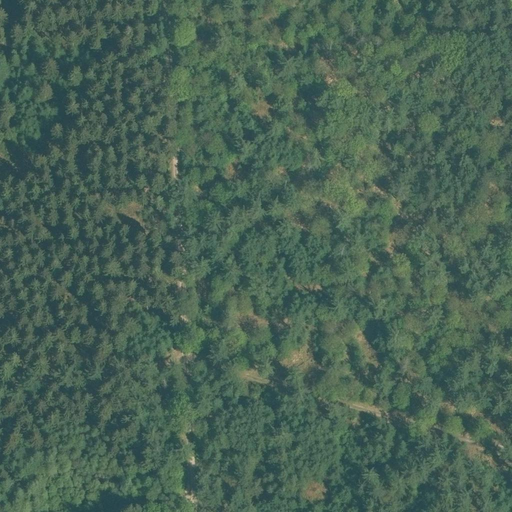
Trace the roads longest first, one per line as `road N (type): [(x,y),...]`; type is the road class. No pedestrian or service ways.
road 1 (track): [(168,0),(186,359)]
road 2 (track): [(511,452),(186,359)]
road 3 (track): [(186,359),(0,387)]
road 4 (track): [(186,359),(191,511)]
